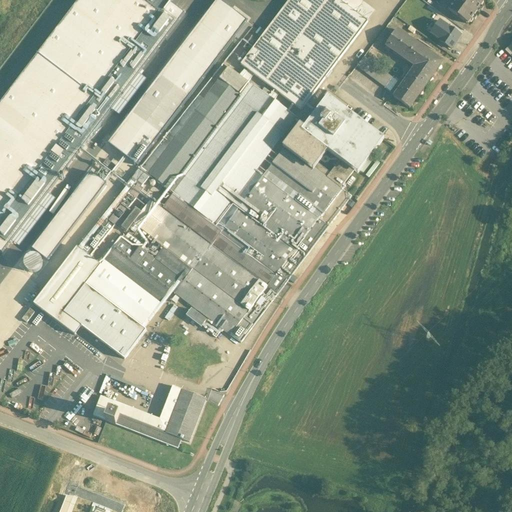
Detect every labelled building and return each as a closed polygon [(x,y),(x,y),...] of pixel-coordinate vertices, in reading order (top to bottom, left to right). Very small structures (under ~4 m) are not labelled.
[(165,0),(79,0),(0,104),(0,252),(2,254),(185,14),(165,0)] [(217,0),(108,145),(137,166),(245,22),(217,0)] [(290,0),(241,65),(245,69),(255,76),(273,90),(280,95),(290,102),(298,108),(301,111),(368,22),(338,0),(290,0)] [(338,0),(368,22),(375,13),(357,0),(338,0)] [(484,3),(479,0),(455,0),(448,10),(468,25),(484,3)] [(440,40),(449,27),(440,22),(431,34),(440,40)] [(461,36),(449,27),(440,40),(439,41),(451,50),(461,36)] [(442,63),(397,30),(386,46),(416,67),(394,98),(409,109),(442,63)] [(251,38),(243,48),(248,52),(256,41),(251,38)] [(392,79),(364,57),(357,67),(385,88),(392,79)] [(174,194),(215,225),(255,172),(295,119),(292,116),(284,110),(274,103),(267,97),(254,88),(254,89),(248,84),(249,84),(239,77),(223,64),(133,177),(77,248),(90,258),(115,226),(110,221),(138,187),(140,189),(144,185),(151,176),(168,190),(168,189),(174,194)] [(239,77),(249,84),(252,79),(255,76),(245,69),(243,72),(239,77)] [(271,92),(267,97),(274,103),(278,97),(280,95),(273,90),(271,92)] [(296,133),(286,147),(341,189),(356,169),(358,170),(380,140),(344,113),(349,107),(339,99),(335,96),(328,91),(308,118),(296,133)] [(288,105),(284,110),(292,116),(296,110),(298,108),(290,102),(288,105)] [(341,189),(286,147),(267,172),(323,214),(342,190),(341,189)] [(125,174),(107,160),(103,164),(122,178),(125,174)] [(245,202),(263,178),(255,172),(215,225),(174,194),(167,204),(163,209),(212,246),(267,288),(268,288),(276,276),(221,234),(239,210),(295,252),(301,244),(245,202)] [(319,220),(323,214),(267,172),(263,178),(319,220)] [(91,173),(33,249),(48,261),(106,185),(91,173)] [(319,220),(263,178),(245,202),(301,244),(319,220)] [(352,198),(342,190),(323,214),(319,220),(329,227),(352,198)] [(163,209),(152,200),(141,214),(134,224),(149,236),(157,242),(165,247),(189,266),(194,269),(212,246),(163,209)] [(136,210),(122,228),(127,232),(134,224),(141,214),(136,210)] [(295,252),(239,210),(221,234),(276,276),(277,276),(295,252)] [(295,252),(277,276),(276,276),(286,284),(329,227),(319,220),(301,244),(295,252)] [(124,236),(105,261),(161,304),(171,291),(189,266),(165,247),(158,256),(155,260),(148,255),(124,236)] [(149,236),(146,240),(144,238),(141,242),(151,250),(157,242),(149,236)] [(165,247),(157,242),(151,250),(158,256),(165,247)] [(267,288),(212,246),(194,269),(249,312),(267,288)] [(90,258),(77,248),(47,288),(34,305),(75,336),(76,335),(82,327),(125,360),(147,331),(142,328),(143,328),(142,327),(161,304),(105,261),(101,266),(90,258)] [(158,256),(151,250),(148,255),(155,260),(158,256)] [(25,266),(27,269),(30,272),(34,272),(38,271),(41,268),(43,264),(42,260),(40,256),(36,254),(31,254),(28,256),(26,259),(24,262),(25,266)] [(194,269),(189,266),(171,291),(173,293),(231,336),(249,312),(194,269)] [(286,284),(276,276),(268,288),(278,295),(286,284)] [(249,312),(231,336),(241,344),(278,295),(268,288),(249,312)] [(179,299),(175,296),(170,302),(175,305),(179,299)] [(206,321),(192,310),(187,316),(201,328),(206,321)] [(8,335),(0,345),(0,348),(9,355),(18,343),(8,335)] [(202,365),(175,355),(169,370),(188,377),(187,380),(196,383),(202,365)] [(178,450),(182,440),(189,443),(206,400),(173,387),(160,420),(114,402),(113,402),(101,397),(93,416),(99,419),(116,425),(178,450)]
